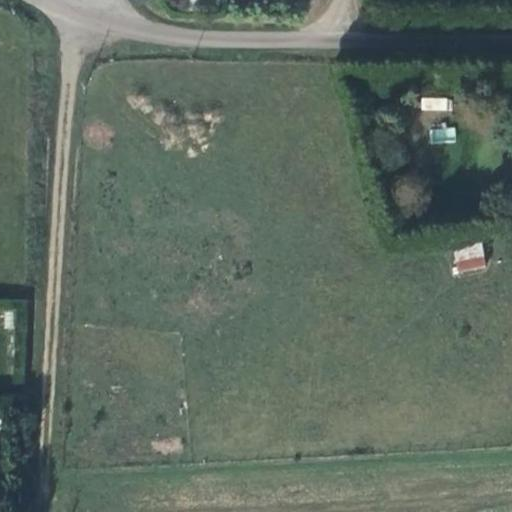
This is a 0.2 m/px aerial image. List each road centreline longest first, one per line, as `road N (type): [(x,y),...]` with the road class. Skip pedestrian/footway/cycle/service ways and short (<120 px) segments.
road 1 (track): [(47,511),(80,31)]
road 2 (unclassified): [(80,31),(511,38)]
